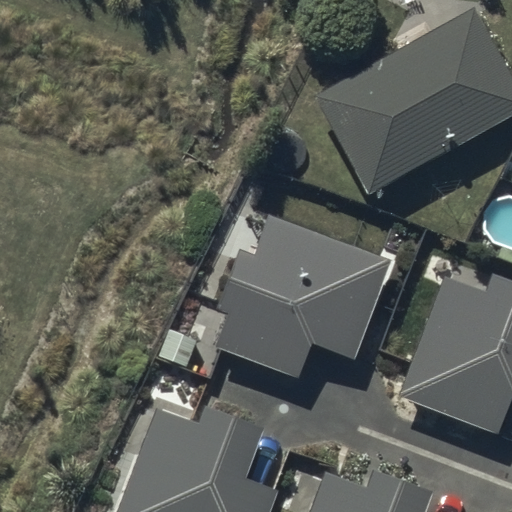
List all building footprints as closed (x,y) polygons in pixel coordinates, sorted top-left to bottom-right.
[(511,116),(511,84),(473,12),(312,98),(365,196),(511,116)] [(386,262),(267,219),(253,258),(236,252),(215,312),(226,316),(213,350),(296,379),(308,345),(351,361),(386,262)] [(511,286),(491,278),(485,295),(442,278),(395,400),(495,439),(511,396),(511,286)] [(200,343),(167,331),(157,358),(190,370),(200,343)] [(260,432),(203,410),(196,427),(156,411),(116,511),(267,511),(274,494),(242,481),(260,432)] [(424,511),(431,496),(370,473),(364,488),(322,472),(307,511),(424,511)]
